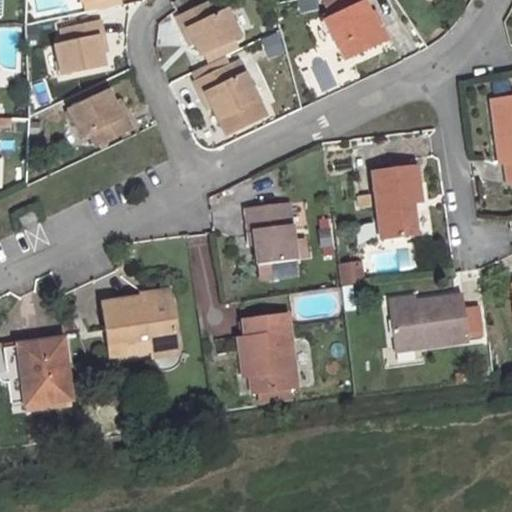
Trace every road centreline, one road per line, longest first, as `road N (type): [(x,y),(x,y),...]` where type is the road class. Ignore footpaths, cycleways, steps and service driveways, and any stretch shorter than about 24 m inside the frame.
road 1 (residential): [(199,186),(435,74),(476,40),(497,0)]
road 2 (residential): [(0,284),(199,186)]
road 3 (residential): [(199,186),(144,64),(143,26),(162,0)]
road 4 (unknown): [(482,208),(483,152),(464,50)]
